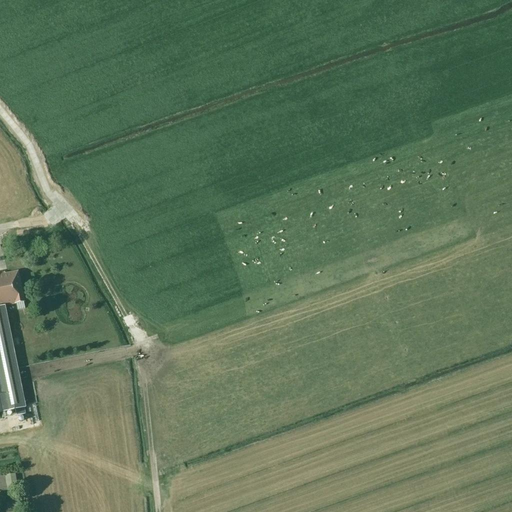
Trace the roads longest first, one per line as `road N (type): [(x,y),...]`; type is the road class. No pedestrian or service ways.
road 1 (track): [(0,111),(34,154),(140,348),(157,511)]
road 2 (track): [(14,375),(140,348)]
